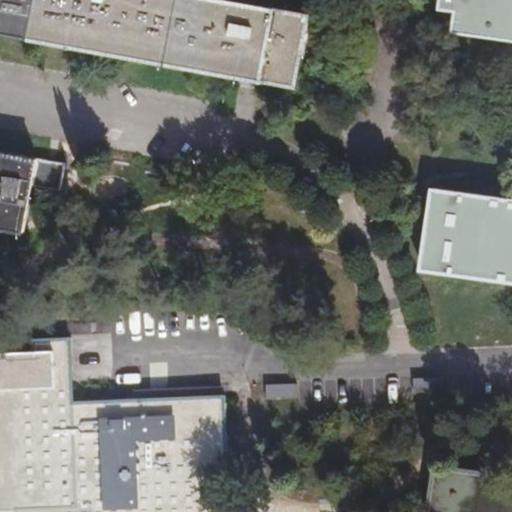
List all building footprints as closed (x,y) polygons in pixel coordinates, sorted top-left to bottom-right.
[(210,0),(0,0),(0,36),(250,81),(295,89),(308,17),(210,0)] [(511,0),(440,0),(439,13),(457,15),(454,36),(511,44),(511,0)] [(0,230),(21,235),(34,162),(0,155),(0,230)] [(511,204),(431,194),(420,275),(511,287),(511,204)] [(72,511),(68,408),(67,398),(65,344),(28,345),(28,357),(0,358),(0,511),(72,511)] [(444,378),(412,379),(413,394),(445,393),(444,378)] [(298,384),(266,385),(266,400),(298,399),(298,384)] [(91,407),(68,408),(72,511),(224,511),(220,402),(197,403),(179,404),(163,404),(127,406),(91,407)] [(511,511),(511,482),(432,472),(426,511),(511,511)]
